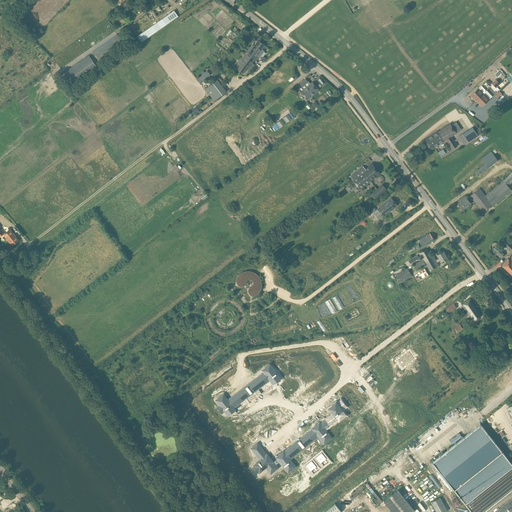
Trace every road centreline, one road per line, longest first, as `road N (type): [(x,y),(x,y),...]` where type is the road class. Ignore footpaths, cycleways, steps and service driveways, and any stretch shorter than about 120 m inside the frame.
road 1 (tertiary): [(481,271),(339,86),(228,0)]
road 2 (unknown): [(288,45),(33,242)]
road 3 (residential): [(352,370),(481,271)]
road 4 (track): [(430,203),(304,301)]
road 5 (residential): [(229,381),(239,375),(239,356),(327,342),(352,370)]
